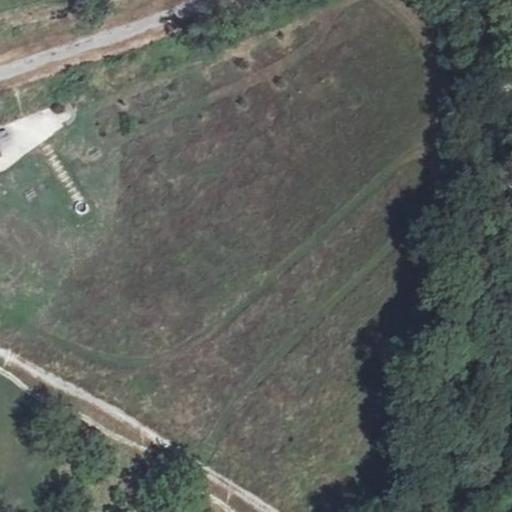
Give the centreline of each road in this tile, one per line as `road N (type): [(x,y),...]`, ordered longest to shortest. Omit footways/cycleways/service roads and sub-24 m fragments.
road 1 (track): [(262,511),(0,353)]
road 2 (residential): [(201,0),(163,21),(0,73)]
road 3 (track): [(511,408),(451,511)]
